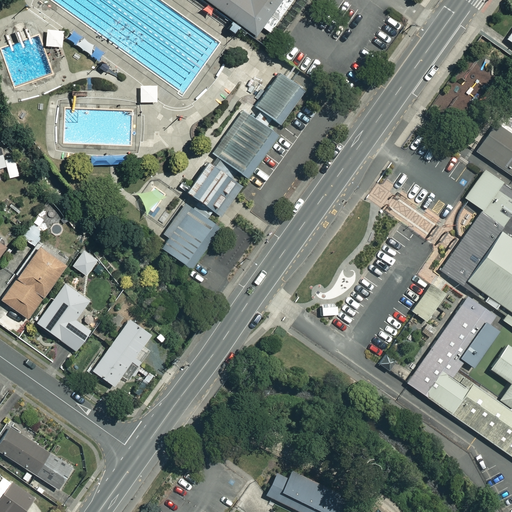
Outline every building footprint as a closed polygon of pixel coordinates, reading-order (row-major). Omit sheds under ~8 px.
[(203,0),(255,36),(279,0),(203,0)] [(303,90),(276,71),(252,105),(257,109),(269,117),(279,124),(303,90)] [(269,117),(257,109),(251,118),(263,126),(269,117)] [(251,118),(239,110),(208,152),(216,157),(235,171),(245,178),(276,135),(263,126),(251,118)] [(511,178),(511,132),(496,122),(475,152),(511,178)] [(235,171),(216,157),(211,165),(230,178),(235,171)] [(211,165),(202,159),(180,190),(195,199),(210,210),(218,215),(240,185),(230,178),(211,165)] [(438,271),(511,323),(511,190),(483,170),(463,199),(481,211),(438,271)] [(195,199),(190,207),(205,218),(210,210),(195,199)] [(205,218),(190,207),(182,202),(159,232),(165,236),(157,247),(189,270),(219,228),(205,218)] [(43,232),(34,225),(23,238),(32,245),(43,232)] [(90,235),(82,228),(74,238),(82,245),(90,235)] [(62,262),(35,244),(0,294),(0,299),(24,316),(62,262)] [(95,258),(81,249),(70,264),(84,274),(95,258)] [(86,299),(62,281),(34,320),(73,349),(88,329),(73,318),(86,299)] [(447,294),(432,284),(411,314),(426,324),(447,294)] [(496,317),(466,296),(404,384),(480,437),(511,458),(511,412),(455,373),(464,361),(474,368),(499,333),(489,326),(496,317)] [(147,333),(127,318),(90,369),(111,384),(119,374),(126,379),(148,349),(139,344),(147,333)] [(511,349),(508,347),(490,372),(511,386),(501,401),(511,408),(511,349)] [(71,466),(6,425),(0,434),(0,451),(57,488),(71,466)] [(277,473),(266,496),(299,511),(344,511),(350,500),(292,473),(290,479),(277,473)] [(0,474),(0,511),(18,511),(33,491),(8,474),(5,478),(0,474)] [(46,511),(53,502),(46,498),(36,511),(46,511)]
